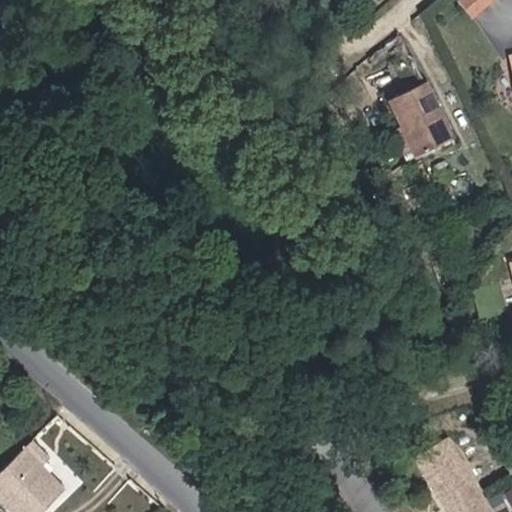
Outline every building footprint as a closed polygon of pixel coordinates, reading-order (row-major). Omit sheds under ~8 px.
[(455,0),(467,14),(482,0),(455,0)] [(455,130),(427,76),(388,96),(417,150),(455,130)] [(15,471),(0,485),(0,507),(4,511),(48,511),(61,501),(41,479),(48,473),(31,454),(24,461),(37,475),(28,484),(15,471)] [(496,511),(466,457),(435,473),(457,511),(496,511)] [(24,461),(15,471),(28,484),(37,475),(24,461)]
